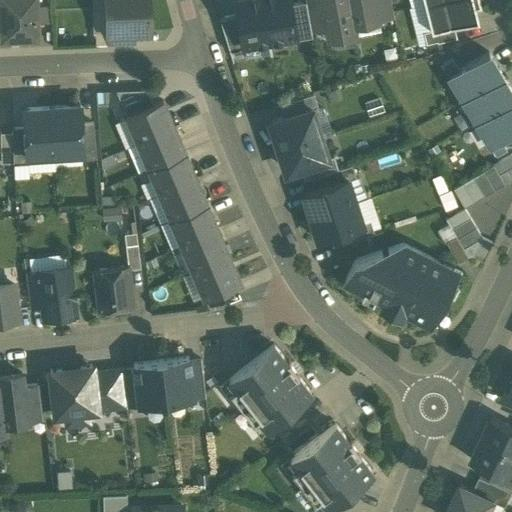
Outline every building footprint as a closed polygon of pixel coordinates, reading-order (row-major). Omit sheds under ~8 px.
[(35,0),(0,0),(1,29),(1,36),(36,35),(35,0)] [(105,0),(105,9),(152,7),(151,0),(105,0)] [(261,0),(238,0),(235,5),(236,14),(242,45),(243,45),(269,40),(261,0)] [(261,0),(269,40),(294,36),(295,35),(290,5),(288,0),(261,0)] [(321,0),(305,0),(305,2),(311,32),(327,29),(321,0)] [(321,0),(327,29),(329,39),(355,34),(353,25),(352,25),(347,0),(321,0)] [(347,0),(352,25),(353,25),(378,20),(374,0),(347,0)] [(390,0),(374,0),(378,20),(393,17),(390,0)] [(478,0),(439,0),(424,4),(431,31),(432,31),(453,25),(478,19),(474,6),(480,4),(478,0)] [(305,2),(290,5),(295,35),(294,36),(295,40),(312,37),(311,32),(305,2)] [(152,7),(105,9),(106,33),(107,33),(135,32),(150,31),(150,22),(152,22),(152,7)] [(236,14),(218,18),(229,52),(244,49),(243,45),(242,45),(236,14)] [(453,25),(432,31),(435,42),(456,37),(453,25)] [(431,31),(423,33),(426,45),(435,42),(432,31),(431,31)] [(135,32),(107,33),(107,45),(135,44),(135,32)] [(269,40),(243,45),(244,49),(246,59),(270,55),(270,56),(272,56),(269,40)] [(462,99),(502,76),(488,52),(459,71),(449,76),(462,99)] [(449,76),(459,71),(452,59),(442,64),(449,76)] [(476,121),(511,99),(511,91),(502,76),(462,99),(476,121)] [(279,105),(283,117),(311,108),(312,109),(318,107),(313,93),(279,105)] [(148,94),(122,105),(127,116),(153,105),(148,94)] [(511,130),(511,99),(476,121),(489,144),(499,138),(511,130)] [(153,105),(127,116),(138,142),(174,127),(162,100),(153,105)] [(79,104),(51,106),(54,153),(81,151),(82,151),(80,122),(79,104)] [(51,106),(23,107),(24,126),(26,154),(27,154),(54,153),(51,106)] [(270,126),(277,147),(320,133),(312,109),(311,108),(283,117),(272,120),(270,126)] [(93,121),(80,122),(82,151),(81,151),(81,159),(96,157),(93,121)] [(24,126),(12,126),(12,133),(13,162),(28,161),(27,154),(26,154),(24,126)] [(174,127),(138,142),(149,168),(185,152),(174,127)] [(13,162),(12,133),(0,133),(0,142),(1,163),(13,162)] [(320,133),(277,147),(283,168),(289,172),(300,168),(328,159),(328,157),(320,133)] [(499,138),(489,144),(497,155),(506,150),(499,138)] [(185,152),(149,168),(160,193),(195,178),(185,152)] [(498,175),(511,166),(511,155),(511,154),(493,165),(498,175)] [(328,159),(300,168),(304,180),(317,176),(338,169),(333,156),(328,157),(328,159)] [(317,176),(321,187),(348,179),(348,180),(356,177),(351,165),(338,169),(317,176)] [(498,175),(493,165),(483,171),(494,190),(504,184),(498,175)] [(494,190),(483,171),(473,177),(484,196),(494,190)] [(484,196),(473,177),(463,183),(474,202),(484,196)] [(195,178),(160,193),(170,219),(206,204),(195,178)] [(302,193),(309,217),(355,202),(348,180),(348,179),(321,187),(302,193)] [(474,202),(463,183),(453,189),(464,208),(474,202)] [(440,192),(444,208),(456,205),(452,188),(440,192)] [(362,223),(355,202),(309,217),(317,240),(336,233),(363,225),(362,223)] [(206,204),(170,219),(181,245),(217,229),(206,204)] [(470,218),(464,208),(445,219),(451,229),(470,218)] [(470,218),(451,229),(456,236),(457,239),(476,228),(470,218)] [(336,233),(339,244),(366,236),(374,233),(369,221),(362,223),(363,225),(336,233)] [(482,238),(476,228),(457,239),(463,249),(482,238)] [(217,229),(181,245),(192,270),(228,255),(217,229)] [(136,231),(124,233),(128,264),(128,268),(140,267),(136,231)] [(366,236),(339,244),(332,247),(335,258),(370,247),(366,236)] [(457,239),(456,236),(446,243),(458,263),(467,258),(463,249),(457,239)] [(492,243),(482,238),(472,257),(483,262),(492,243)] [(453,269),(403,244),(387,249),(389,254),(383,256),(381,251),(355,259),(344,280),(385,301),(381,307),(399,316),(403,310),(426,322),(430,315),(433,316),(452,278),(450,277),(453,269)] [(228,255),(192,270),(203,296),(230,285),(239,281),(228,255)] [(69,264),(37,268),(42,304),(43,316),(75,312),(69,264)] [(128,264),(94,269),(99,309),(133,305),(128,268),(128,264)] [(37,268),(25,270),(29,305),(42,304),(37,268)] [(0,320),(18,319),(14,280),(0,282),(0,320)] [(230,285),(203,296),(208,307),(234,296),(230,285)] [(287,362),(273,344),(228,380),(235,388),(230,392),(253,423),(258,419),(265,427),(310,392),(297,375),(298,374),(288,361),(287,362)] [(188,356),(161,360),(165,400),(193,396),(189,360),(188,356)] [(200,359),(189,360),(193,396),(205,395),(200,359)] [(161,360),(133,363),(133,367),(138,403),(165,400),(161,360)] [(91,364),(50,369),(55,413),(65,412),(66,424),(88,421),(87,409),(97,408),(92,372),(91,364)] [(133,367),(122,369),(126,404),(138,403),(133,367)] [(121,369),(92,372),(97,408),(126,404),(122,369),(121,369)] [(22,373),(0,375),(0,391),(4,423),(5,423),(28,420),(23,385),(22,373)] [(39,383),(23,385),(28,420),(44,418),(39,383)] [(511,399),(506,396),(501,407),(511,412),(511,399)] [(511,425),(491,416),(481,438),(511,452),(511,425)] [(348,441),(335,424),(289,459),(296,468),(291,472),(315,502),(320,498),(326,507),(372,472),(358,454),(360,453),(350,440),(348,441)] [(511,477),(511,452),(481,438),(471,460),(495,471),(511,479),(511,477)] [(511,479),(495,471),(490,482),(511,492),(511,479)] [(57,474),(58,488),(70,487),(69,473),(57,474)] [(490,482),(479,477),(473,490),(494,500),(493,501),(505,507),(511,492),(490,482)] [(473,490),(461,485),(447,511),(488,511),(493,501),(494,500),(473,490)] [(102,511),(132,511),(133,507),(127,506),(127,494),(102,496),(102,511)]
